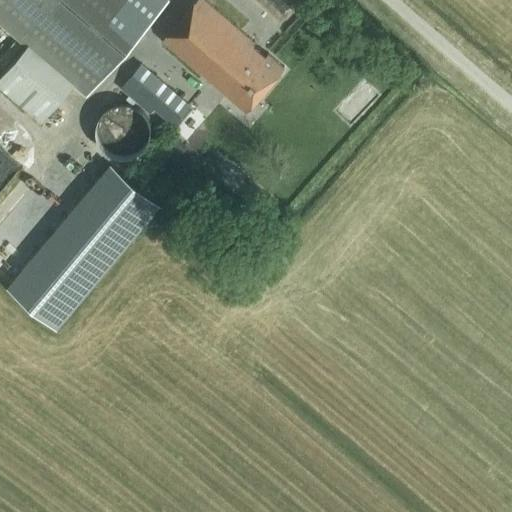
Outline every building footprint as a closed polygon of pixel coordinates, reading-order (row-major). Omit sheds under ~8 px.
[(0,0),(0,18),(21,37),(27,42),(0,73),(0,85),(39,120),(73,81),(86,92),(166,0),(165,0),(0,0)] [(254,40),(208,0),(193,0),(162,37),(246,109),(284,65),(267,51),(264,54),(251,43),(254,40)] [(189,103),(140,61),(120,85),(150,111),(154,106),(173,122),(189,103)] [(114,156),(124,157),(134,155),(142,150),(148,143),(152,134),(152,124),(149,115),(143,107),(135,101),(125,98),(114,100),(105,104),(98,112),(94,122),(94,133),(97,143),(104,151),(114,156)] [(114,157),(10,281),(57,320),(161,197),(114,157)]
